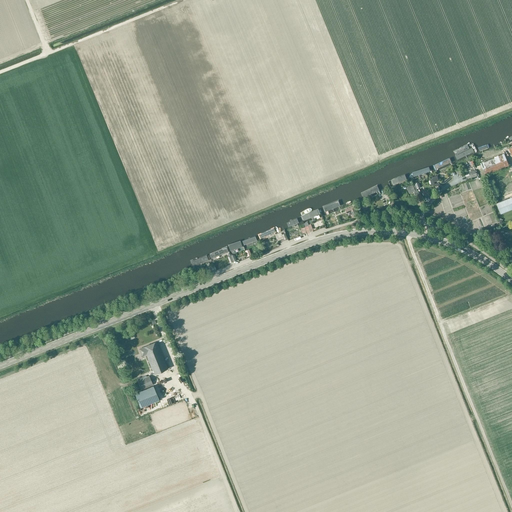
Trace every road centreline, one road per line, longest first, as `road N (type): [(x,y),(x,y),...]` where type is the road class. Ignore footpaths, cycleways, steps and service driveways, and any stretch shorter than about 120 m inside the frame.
road 1 (tertiary): [(0,364),(347,232),(428,236),(511,279)]
road 2 (track): [(405,231),(511,506)]
